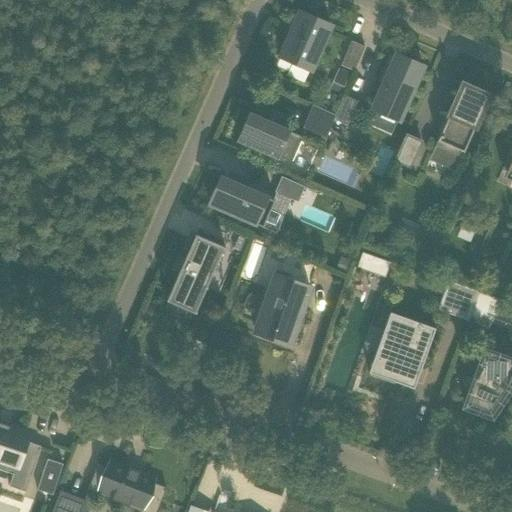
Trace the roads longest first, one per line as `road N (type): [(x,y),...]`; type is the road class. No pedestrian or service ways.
road 1 (residential): [(489,511),(98,372)]
road 2 (unclassified): [(98,372),(256,0)]
road 3 (unclassified): [(364,0),(511,65)]
